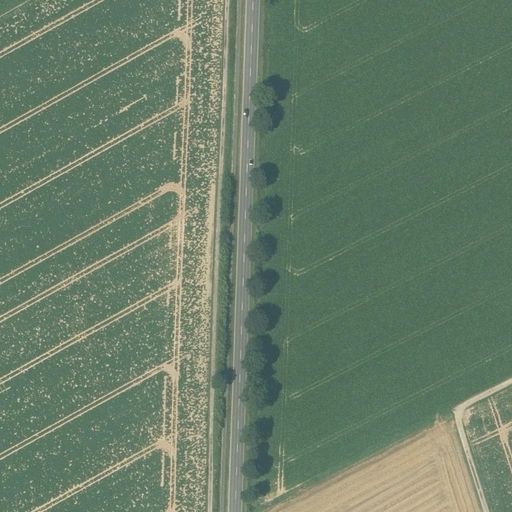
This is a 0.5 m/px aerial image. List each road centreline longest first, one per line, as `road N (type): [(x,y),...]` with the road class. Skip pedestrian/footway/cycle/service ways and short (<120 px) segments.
road 1 (secondary): [(234,511),(252,0)]
road 2 (track): [(209,511),(227,0)]
road 3 (track): [(453,411),(258,509)]
road 4 (track): [(511,379),(453,411),(485,511)]
